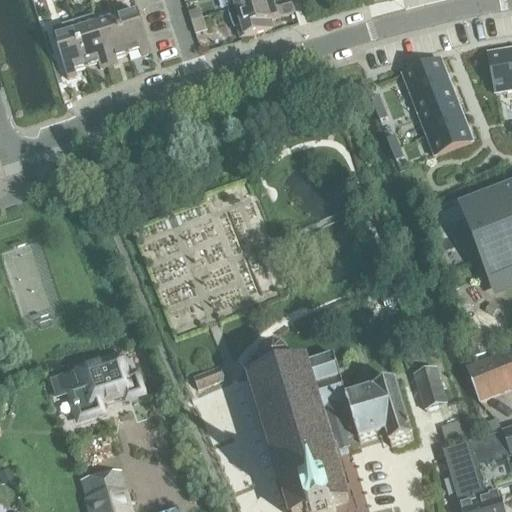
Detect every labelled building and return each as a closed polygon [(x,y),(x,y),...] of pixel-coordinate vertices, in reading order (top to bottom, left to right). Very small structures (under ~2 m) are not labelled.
[(224,0),(228,12),(229,12),(269,0),(224,0)] [(273,0),(269,0),(229,12),(234,30),(238,29),(241,41),(274,31),(271,22),(278,20),(296,15),(293,5),(277,10),(273,0)] [(189,14),(192,23),(204,20),(201,11),(189,14)] [(138,13),(117,19),(129,57),(142,53),(144,58),(152,56),(138,13)] [(101,66),(102,71),(109,69),(96,26),(94,18),(73,24),(87,70),(101,66)] [(129,57),(117,19),(96,26),(109,69),(117,66),(116,61),(129,57)] [(192,23),(196,37),(208,33),(204,20),(192,23)] [(73,24),(52,31),(55,39),(68,81),(76,79),(74,74),(87,70),(73,24)] [(511,54),(511,52),(489,56),(496,97),(511,94),(511,54)] [(442,62),(403,77),(412,98),(450,83),(442,62)] [(450,83),(412,98),(419,118),(458,103),(450,83)] [(379,98),(371,101),(376,112),(383,109),(379,98)] [(458,103),(419,118),(427,138),(466,123),(458,103)] [(383,109),(376,112),(380,123),(387,120),(383,109)] [(466,123),(427,138),(436,160),(474,144),(466,123)] [(395,139),(387,142),(391,153),(399,150),(395,139)] [(399,150),(391,153),(396,164),(403,161),(399,150)] [(511,187),(464,206),(493,282),(511,274),(511,187)] [(488,355),(486,349),(481,334),(467,338),(472,354),(474,359),(488,355)] [(359,440),(347,401),(334,359),(305,368),(303,361),(293,365),(291,360),(284,353),(276,351),(269,353),(263,359),(261,369),(262,373),(252,377),(253,381),(251,382),(290,511),(333,511),(334,511),(349,506),(331,448),(359,440)] [(511,353),(494,360),(468,371),(481,404),(511,391),(511,353)] [(77,374),(51,383),(56,399),(71,394),(75,407),(72,407),(73,410),(76,410),(80,422),(102,415),(98,404),(123,396),(125,402),(129,401),(142,397),(143,396),(136,375),(127,378),(120,358),(76,372),(77,374)] [(199,393),(225,382),(220,370),(194,381),(199,393)] [(447,407),(436,371),(415,378),(427,414),(447,407)] [(396,386),(347,401),(359,440),(360,445),(388,437),(392,449),(413,442),(396,386)] [(449,451),(469,445),(463,424),(442,430),(449,451)] [(500,495),(498,490),(511,485),(511,469),(502,436),(469,446),(470,448),(445,455),(461,511),(504,511),(500,495)] [(9,472),(0,474),(0,480),(1,485),(12,482),(9,472)] [(131,511),(125,492),(126,492),(121,474),(80,484),(85,502),(84,502),(87,511),(131,511)]
